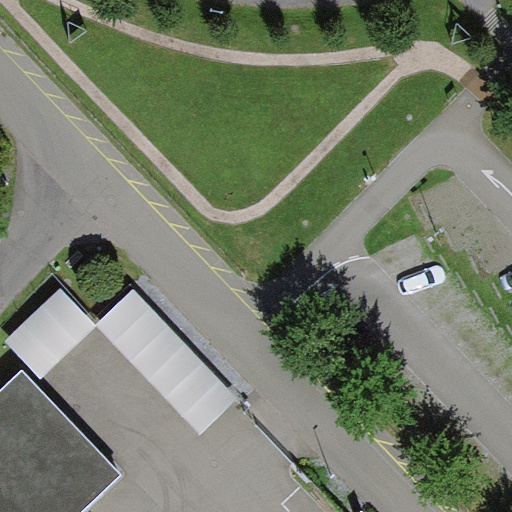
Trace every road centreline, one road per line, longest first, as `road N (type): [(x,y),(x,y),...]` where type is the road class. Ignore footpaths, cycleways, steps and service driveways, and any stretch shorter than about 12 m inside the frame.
road 1 (residential): [(411,511),(0,63)]
road 2 (track): [(0,276),(102,166)]
